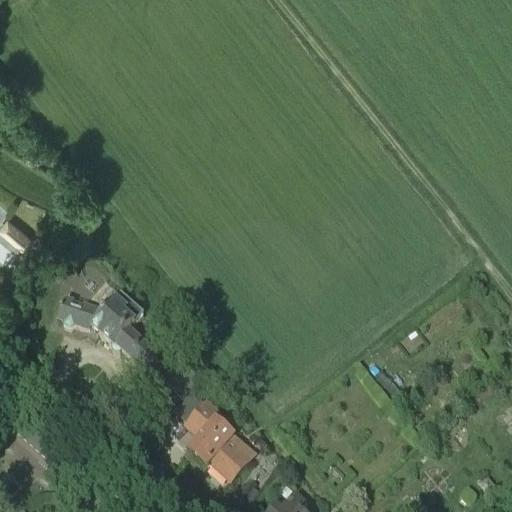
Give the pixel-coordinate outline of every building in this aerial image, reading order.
[(23,234),(7,221),(0,229),(0,231),(15,244),(23,234)] [(112,352),(134,328),(124,320),(127,316),(116,306),(106,318),(66,303),(58,324),(63,326),(64,331),(72,333),(75,331),(90,336),(92,334),(112,352)] [(158,363),(152,358),(145,351),(129,337),(135,330),(134,328),(112,352),(112,353),(112,357),(115,360),(120,360),(122,358),(144,378),(158,363)] [(163,345),(154,355),(173,372),(182,362),(163,345)] [(184,405),(201,386),(180,367),(164,386),(184,405)] [(379,375),(372,381),(398,411),(405,405),(379,375)] [(185,431),(199,443),(188,456),(206,471),(209,468),(230,487),(254,460),(215,425),(220,420),(206,408),(185,431)] [(304,511),(308,508),(296,497),(282,511),(276,511),(275,511),(304,511)]
